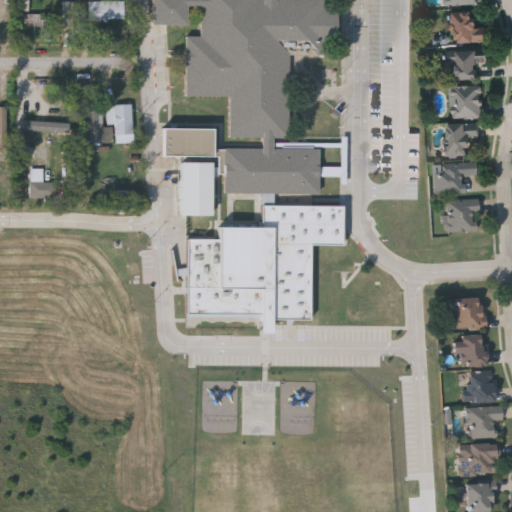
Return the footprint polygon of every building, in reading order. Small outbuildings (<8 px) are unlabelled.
[(30,0),(18,0),(19,11),(30,11),(30,0)] [(291,41),(312,41),(311,45),(337,45),(338,0),(152,0),(152,24),(188,25),(189,6),(202,7),(201,37),(188,36),(186,96),(230,97),(229,137),(264,138),(263,149),(226,148),(224,193),(262,194),(262,205),(275,205),(275,194),(319,195),(321,149),(274,148),(275,138),(288,139),(291,41)] [(124,1),(124,20),(64,20),(64,1),(124,1)] [(453,42),(452,11),(475,10),(475,27),(486,26),(487,41),(453,42)] [(22,25),(22,14),(53,14),(53,25),(22,25)] [(457,79),(456,67),(447,67),(447,50),(479,50),(479,55),(487,54),(487,61),(478,61),(478,79),(457,79)] [(481,86),(481,117),(450,117),(450,86),(481,86)] [(31,93),(31,127),(22,127),(22,93),(31,93)] [(108,125),(116,125),(117,144),(134,143),(133,105),(107,106),(108,125)] [(0,147),(8,148),(7,107),(0,107),(0,147)] [(113,127),(113,141),(91,141),(91,111),(103,111),(103,127),(113,127)] [(447,123),(478,123),(478,137),(469,137),(469,156),(447,156),(447,123)] [(214,157),(214,129),(164,129),(163,156),(214,157)] [(225,150),(214,150),(214,157),(220,157),(219,173),(224,173),(225,150)] [(436,194),(435,162),(476,162),(476,176),(464,176),(464,193),(436,194)] [(181,216),(212,216),(213,163),(182,163),(181,216)] [(56,182),(56,198),(31,198),(31,169),(43,169),(43,182),(56,182)] [(447,200),(478,200),(478,231),(447,231),(447,200)] [(311,320),(311,245),(343,245),(343,206),(262,206),(262,228),(219,228),(219,240),(188,240),(187,317),(262,317),(262,333),(273,333),(273,320),(311,320)] [(456,327),(456,297),(480,297),(480,327),(456,327)] [(480,334),(480,347),(487,347),(487,365),(456,365),(456,334),(480,334)] [(466,401),(466,370),(494,370),(494,401),(466,401)] [(501,406),(501,435),(467,435),(467,406),(501,406)] [(458,442),(497,442),(497,474),(458,474),(458,442)] [(466,510),(466,481),(494,481),(494,510),(466,510)]
